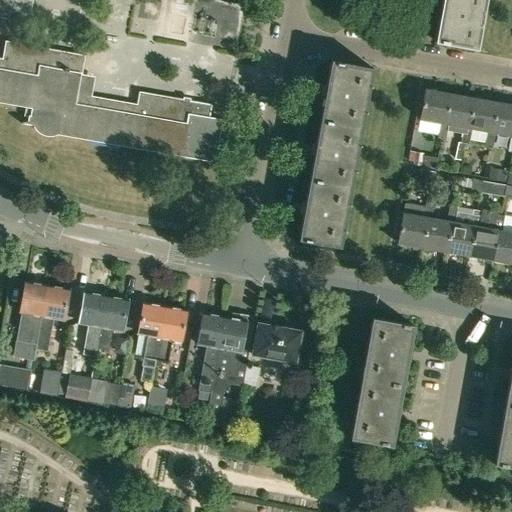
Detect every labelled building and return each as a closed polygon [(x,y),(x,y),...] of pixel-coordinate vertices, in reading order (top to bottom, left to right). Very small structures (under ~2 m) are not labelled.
[(0,0),(0,16),(28,21),(31,0),(0,0)] [(442,0),(435,42),(477,49),(485,0),(442,0)] [(6,41),(3,58),(0,57),(0,101),(26,106),(24,116),(30,117),(29,123),(33,126),(33,127),(35,130),(38,133),(41,134),(43,135),(45,136),(48,136),(52,136),(55,135),(57,135),(58,134),(59,135),(60,134),(180,155),(180,156),(215,162),(222,119),(209,117),(211,104),(139,92),(137,105),(87,95),(90,82),(79,80),(80,73),(81,73),(85,55),(6,41)] [(331,60),(320,120),(362,127),(373,68),(331,60)] [(444,124),(449,93),(425,89),(420,119),(440,123),(437,139),(445,140),(447,132),(448,124),(444,124)] [(468,128),(473,98),(449,93),(444,124),(448,124),(447,132),(462,135),(461,142),(459,141),(456,158),(462,159),(465,144),(469,144),(472,129),(468,128)] [(491,132),(497,102),(473,98),(468,128),(472,129),(488,132),(485,147),(492,149),(495,133),(491,132)] [(511,104),(497,102),(491,132),(495,133),(511,136),(508,152),(511,152),(511,104)] [(320,120),(309,180),(351,187),(362,127),(320,120)] [(424,153),(410,151),(408,160),(413,161),(412,164),(413,165),(421,166),(422,159),(423,155),(424,153)] [(505,181),(507,170),(491,167),(490,170),(489,178),(499,180),(505,181)] [(432,189),(435,173),(419,170),(417,180),(416,186),(432,189)] [(445,176),(444,184),(452,186),(454,177),(445,176)] [(309,180),(298,239),(340,247),(351,187),(309,180)] [(504,196),(506,186),(485,182),(483,192),(504,196)] [(427,217),(431,218),(434,202),(426,201),(425,208),(404,205),(397,243),(421,247),(427,217)] [(455,222),(456,214),(457,207),(449,205),(447,220),(431,218),(427,217),(421,247),(445,252),(451,221),(455,222)] [(474,225),(479,226),(481,211),(473,210),(472,217),(456,214),(455,222),(451,221),(445,252),(469,256),(474,225)] [(498,230),(502,230),(505,215),(496,214),(494,229),(479,226),(474,225),(469,256),(492,260),(498,230)] [(511,232),(502,230),(498,230),(492,260),(511,263),(511,232)] [(34,359),(35,349),(46,285),(25,281),(20,312),(22,312),(14,356),(34,359)] [(63,320),(68,289),(46,285),(35,349),(47,351),(53,318),(63,320)] [(96,348),(106,296),(84,292),(79,323),(89,325),(84,353),(94,355),(96,348)] [(122,330),(127,300),(106,296),(96,348),(108,350),(112,329),(122,330)] [(151,381),(155,359),(165,307),(143,303),(138,333),(147,335),(142,364),(144,365),(141,380),(151,381)] [(181,341),(186,310),(165,307),(155,359),(168,362),(172,339),(181,341)] [(209,400),(224,317),(202,313),(197,344),(207,345),(199,390),(200,390),(199,398),(209,400)] [(239,360),(246,321),(224,317),(209,400),(205,422),(234,428),(239,401),(222,398),(225,384),(242,386),(246,362),(239,360)] [(372,317),(361,378),(402,385),(413,325),(372,317)] [(257,323),(252,355),(264,357),(264,358),(272,360),(273,358),(295,362),(301,331),(257,323)] [(247,362),(246,362),(242,386),(256,389),(260,367),(246,364),(247,362)] [(0,365),(0,386),(28,391),(32,370),(0,364),(0,365)] [(57,397),(61,373),(45,370),(41,394),(57,397)] [(86,402),(90,378),(61,373),(57,397),(86,402)] [(116,407),(121,383),(90,378),(86,402),(116,407)] [(361,378),(350,438),(392,445),(402,385),(361,378)] [(121,383),(116,407),(132,410),(136,384),(121,382),(121,383)] [(150,386),(146,412),(164,415),(168,390),(150,386)] [(511,404),(505,404),(494,464),(511,466),(511,404)]
